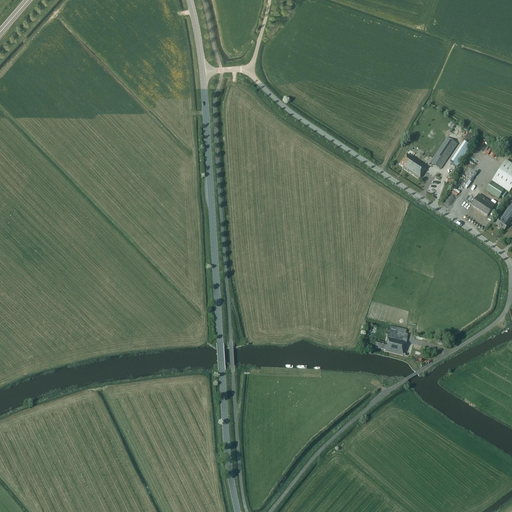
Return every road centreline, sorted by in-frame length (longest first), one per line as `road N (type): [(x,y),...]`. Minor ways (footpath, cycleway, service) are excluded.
road 1 (primary): [(237,511),(202,71)]
road 2 (unclassified): [(270,511),(367,407),(495,322),(511,272)]
road 3 (unclassified): [(511,262),(282,106),(248,72)]
